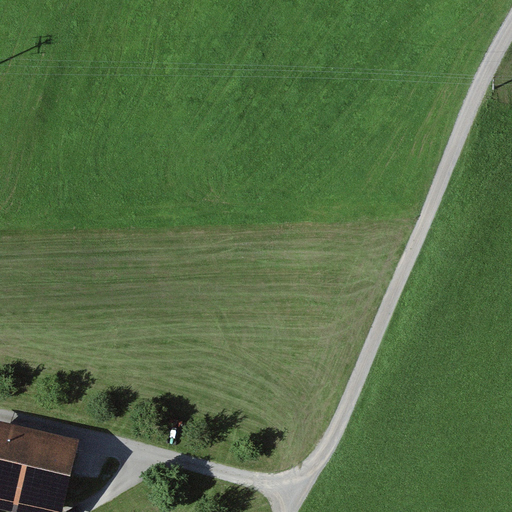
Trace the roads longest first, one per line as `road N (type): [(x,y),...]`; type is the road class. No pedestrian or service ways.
road 1 (unclassified): [(511,24),(331,440),(288,511)]
road 2 (track): [(302,488),(0,416)]
